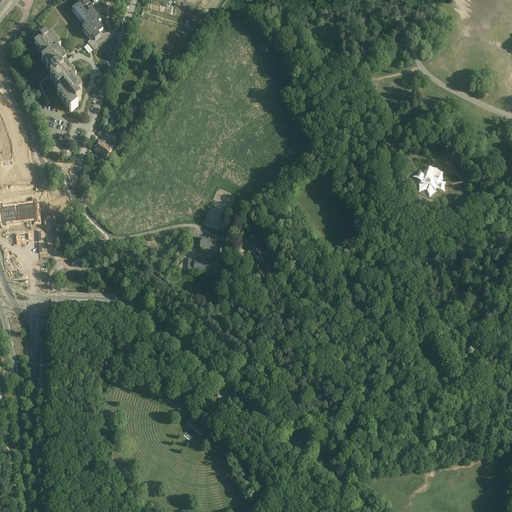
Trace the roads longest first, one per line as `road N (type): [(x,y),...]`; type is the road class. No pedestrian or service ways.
road 1 (tertiary): [(105,300),(145,315),(371,511)]
road 2 (residential): [(115,240),(68,181),(134,0)]
road 3 (primary): [(39,511),(32,302)]
